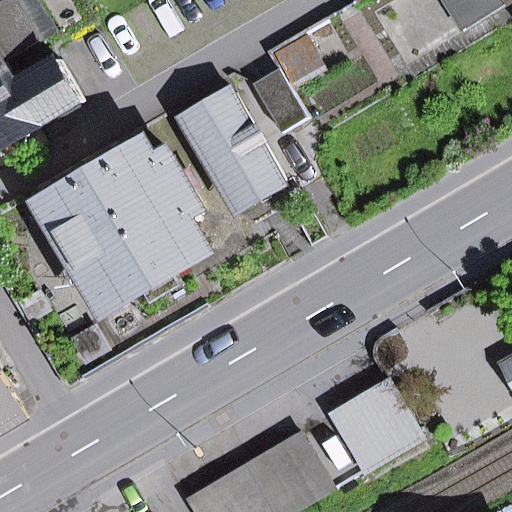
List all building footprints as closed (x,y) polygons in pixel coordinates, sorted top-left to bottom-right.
[(7,61),(56,32),(37,0),(13,0),(0,8),(0,80),(14,72),(7,61)] [(511,0),(449,0),(467,29),(511,1),(511,0)] [(282,56),(297,83),(323,68),(308,41),(282,56)] [(0,153),(86,102),(63,62),(22,86),(14,72),(0,80),(0,153)] [(255,85),(284,134),(312,119),(282,69),(255,85)] [(189,121),(241,209),(288,181),(237,93),(189,121)] [(185,287),(176,272),(210,252),(191,219),(207,210),(175,155),(159,164),(148,145),(49,203),(111,310),(146,289),(155,304),(185,287)] [(0,436),(30,418),(0,368),(0,436)] [(391,385),(336,419),(368,472),(424,439),(391,385)] [(252,468),(278,511),(300,511),(338,490),(306,436),(252,468)] [(222,486),(237,511),(278,511),(252,468),(222,486)] [(191,504),(196,511),(237,511),(222,486),(191,504)]
